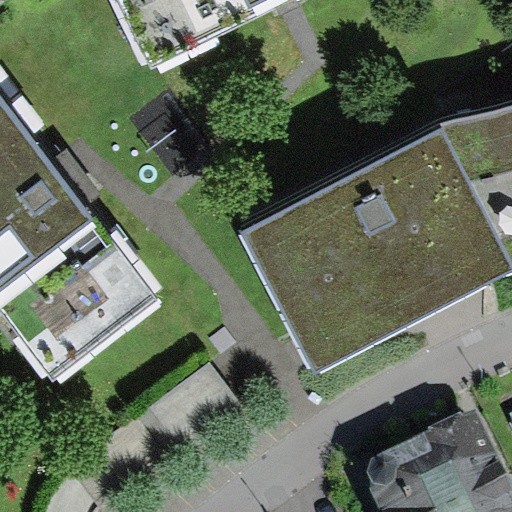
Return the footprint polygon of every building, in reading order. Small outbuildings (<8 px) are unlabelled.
[(111,0),(149,74),(293,1),(296,0),(111,0)] [(218,216),(297,378),(498,277),(511,272),(511,82),(421,112),(218,216)] [(0,96),(0,300),(54,366),(154,285),(66,177),(0,96)] [(245,405),(208,359),(79,459),(115,506),(245,405)] [(511,511),(511,482),(475,408),(375,458),(372,471),(376,480),(370,483),(382,511),(511,511)]
